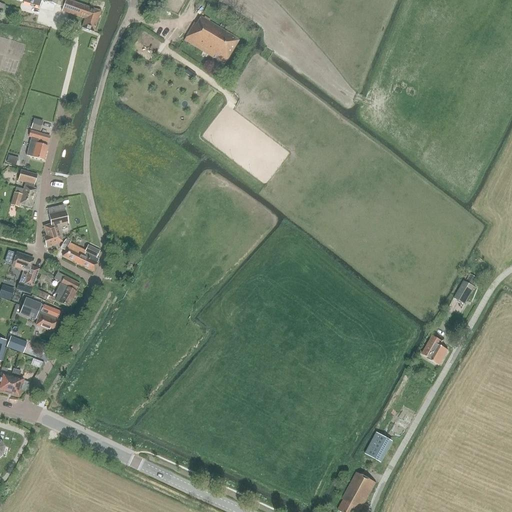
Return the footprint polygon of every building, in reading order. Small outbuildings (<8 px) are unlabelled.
[(56,0),(55,5),(63,8),(61,11),(84,19),(81,28),(94,32),(101,12),(65,0),(56,0)] [(196,24),(194,23),(184,40),(224,64),(239,40),(200,17),(196,24)] [(187,69),(184,73),(193,79),(196,76),(187,69)] [(34,119),(30,129),(39,132),(43,121),(34,119)] [(32,138),(27,156),(45,161),(48,147),(38,144),(39,140),(49,143),(51,137),(31,132),(30,137),(32,138)] [(17,158),(8,155),(6,163),(15,166),(17,158)] [(25,183),(23,190),(17,188),(16,193),(14,192),(10,205),(18,208),(19,204),(31,208),(36,189),(33,188),(36,175),(20,171),(18,181),(25,183)] [(57,207),(47,210),(49,215),(65,211),(64,206),(57,207)] [(49,215),(50,222),(51,224),(43,227),(46,236),(43,237),(46,248),(62,243),(57,227),(69,225),(65,211),(49,215)] [(0,230),(0,231),(10,234),(12,228),(2,225),(0,230)] [(82,250),(69,244),(70,242),(65,239),(59,248),(65,251),(62,256),(93,272),(97,264),(96,264),(98,260),(96,259),(99,251),(88,246),(85,252),(82,250)] [(23,270),(17,287),(16,290),(30,294),(37,273),(38,269),(30,266),(33,259),(16,253),(16,254),(8,251),(3,263),(12,266),(12,267),(23,270)] [(52,276),(42,271),(38,280),(49,284),(52,276)] [(54,294),(58,295),(55,301),(67,307),(79,285),(64,276),(57,273),(53,279),(60,282),(54,294)] [(470,277),(467,283),(463,281),(453,298),(464,304),(474,287),(472,286),(475,280),(470,277)] [(14,289),(2,285),(0,291),(0,297),(10,301),(14,289)] [(35,289),(33,293),(36,294),(35,296),(53,304),(55,300),(35,289)] [(59,312),(43,306),(25,299),(20,313),(37,321),(35,326),(53,333),(59,320),(57,319),(59,312)] [(8,340),(7,340),(4,347),(4,348),(6,349),(16,351),(18,345),(16,344),(13,334),(10,333),(8,340)] [(439,366),(448,351),(438,345),(440,342),(441,342),(432,337),(422,355),(427,358),(427,359),(439,366)] [(66,351),(70,354),(75,346),(70,344),(66,351)] [(11,377),(1,374),(0,379),(0,392),(18,397),(23,380),(18,379),(20,371),(13,369),(11,377)] [(364,454),(381,463),(393,442),(376,433),(364,454)] [(342,500),(343,501),(337,511),(339,511),(358,511),(360,510),(361,510),(375,483),(356,473),(342,500)]
